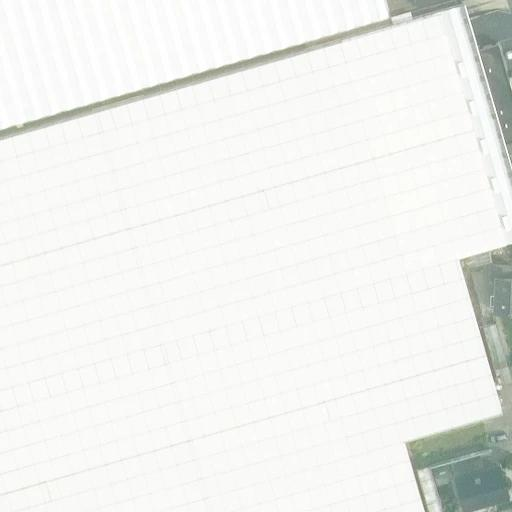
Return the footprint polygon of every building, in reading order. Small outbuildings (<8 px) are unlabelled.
[(0,0),(0,123),(388,13),(384,0),(0,0)] [(384,0),(388,13),(389,18),(452,0),(384,0)] [(452,0),(389,18),(457,254),(511,238),(511,165),(505,143),(511,140),(511,94),(497,44),(478,50),(463,0),(452,0)] [(0,129),(0,511),(423,511),(401,434),(500,406),(457,254),(389,18),(230,64),(0,129)] [(511,310),(511,275),(510,275),(510,264),(489,264),(489,281),(495,282),(494,310),(511,310)] [(483,326),(500,384),(511,380),(496,322),(483,326)] [(476,454),(450,461),(464,509),(507,496),(498,464),(481,469),(476,454)] [(435,466),(433,471),(434,476),(438,478),(448,476),(450,471),(448,466),(445,464),(435,466)] [(440,511),(428,466),(417,469),(428,511),(440,511)]
